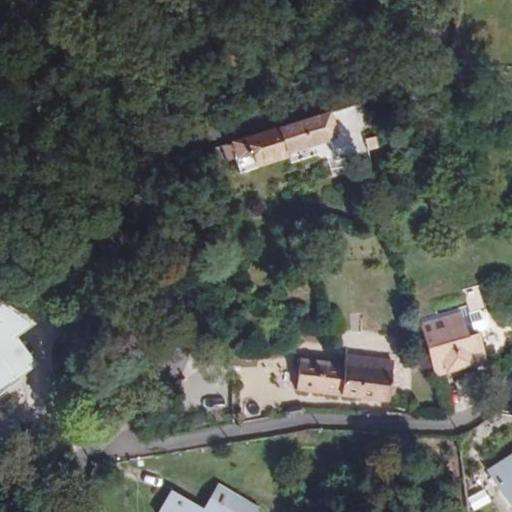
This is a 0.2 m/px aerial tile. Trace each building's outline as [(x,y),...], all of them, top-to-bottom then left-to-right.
[(331,117),(236,146),(240,159),(236,160),(241,176),(258,171),(255,162),(291,152),(293,161),(293,164),(316,157),(312,146),(331,141),(339,138),(331,117)] [(356,134),(339,138),(331,141),(340,171),(353,171),(366,167),(356,134)] [(255,162),(258,171),(293,161),(291,152),(255,162)] [(0,380),(32,351),(0,316),(0,380)] [(418,335),(431,379),(502,358),(499,345),(477,351),(469,322),(418,335)] [(354,332),(337,334),(345,365),(333,363),(323,362),(303,358),(298,388),(390,404),(395,367),(372,363),(371,370),(365,369),(367,353),(353,351),(355,339),(354,332)] [(323,362),(333,363),(335,354),(324,352),(323,362)] [(404,368),(395,367),(390,404),(406,407),(410,386),(401,384),(404,368)] [(29,399),(48,382),(38,370),(18,388),(29,399)] [(242,375),(242,401),(254,401),(255,374),(242,375)] [(511,511),(511,468),(490,476),(501,511),(511,511)] [(201,511),(199,511),(170,495),(159,511),(252,511),(215,490),(201,511)]
